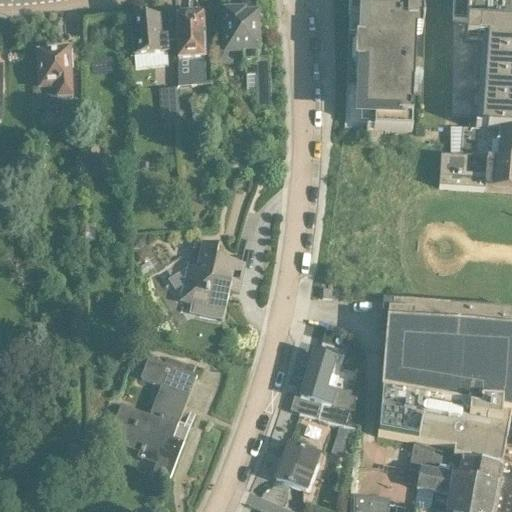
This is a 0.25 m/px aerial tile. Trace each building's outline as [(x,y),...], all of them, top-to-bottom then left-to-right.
[(419,38),(420,2),(371,0),(348,0),(343,133),(367,134),(367,130),(375,131),(375,133),(409,134),(410,122),(412,122),(415,38),(419,38)] [(453,27),(511,31),(511,0),(453,0),(454,4),(453,27)] [(205,37),(202,37),(201,19),(196,14),(190,20),(191,21),(175,22),(178,90),(211,89),(211,86),(205,87),(204,65),(206,65),(205,37)] [(224,20),(225,40),(225,41),(213,42),(213,69),(246,68),(247,98),(255,98),(256,112),(270,111),(268,62),(256,62),(256,53),(258,51),(258,38),(255,36),(255,21),(242,22),(242,19),(224,20)] [(131,26),(131,27),(134,60),(130,60),(131,73),(165,70),(164,57),(166,57),(165,43),(159,44),(158,23),(131,26)] [(511,137),(511,31),(453,27),(451,115),(482,117),(481,134),(480,135),(511,137)] [(75,102),(73,56),(37,58),(39,94),(57,93),(57,119),(73,118),(72,102),(75,102)] [(178,123),(175,91),(159,93),(161,125),(178,123)] [(78,139),(79,133),(75,129),(68,131),(67,137),(72,141),(78,139)] [(511,137),(480,135),(481,134),(462,133),(460,161),(440,160),(440,163),(511,168),(511,137)] [(511,196),(511,168),(440,163),(440,165),(438,192),(511,196)] [(94,228),(91,228),(85,228),(85,245),(94,245),(94,228)] [(146,246),(145,237),(132,237),(131,250),(139,253),(146,246)] [(218,252),(202,248),(197,271),(187,268),(179,306),(194,309),(199,318),(210,312),(224,315),(230,291),(236,293),(241,268),(216,262),(218,252)] [(386,326),(385,344),(380,396),(381,396),(377,440),(454,454),(453,460),(496,468),(495,473),(499,473),(501,474),(502,467),(502,466),(500,466),(500,467),(497,467),(501,418),(508,336),(509,324),(511,324),(511,316),(417,309),(398,307),(388,306),(388,307),(387,326),(386,326)] [(353,418),(359,419),(359,405),(328,395),(336,364),(335,364),(337,354),(325,350),(322,362),(313,359),(300,403),(321,410),(317,425),(352,435),(353,418)] [(191,381),(147,364),(140,383),(160,391),(149,420),(121,409),(109,437),(141,450),(139,456),(158,463),(151,480),(163,485),(182,434),(172,430),(191,381)] [(0,382),(0,387),(8,403),(19,397),(18,395),(21,383),(9,379),(8,378),(0,382)] [(336,439),(349,443),(351,436),(338,432),(336,439)] [(320,461),(307,456),(288,449),(275,485),(307,497),(320,461)] [(445,461),(445,456),(414,450),(410,471),(421,473),(420,476),(453,482),(451,492),(495,500),(500,475),(458,468),(458,464),(445,461)] [(420,476),(417,494),(432,497),(429,511),(493,511),(495,500),(451,492),(453,482),(420,476)] [(387,511),(388,509),(353,502),(352,511),(387,511)]
